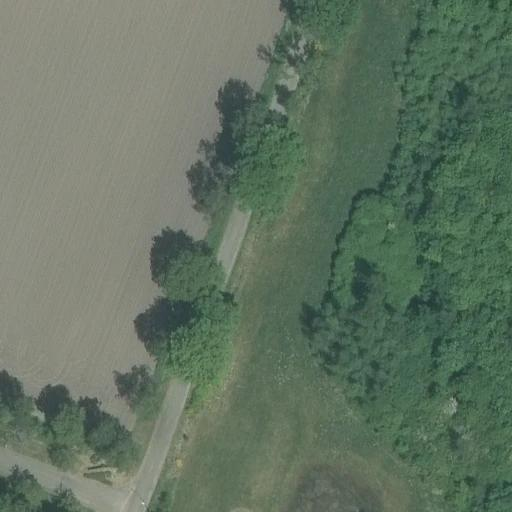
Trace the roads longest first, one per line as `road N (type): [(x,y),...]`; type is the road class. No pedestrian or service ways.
road 1 (unclassified): [(140,511),(322,0)]
road 2 (unclassified): [(0,463),(124,511)]
